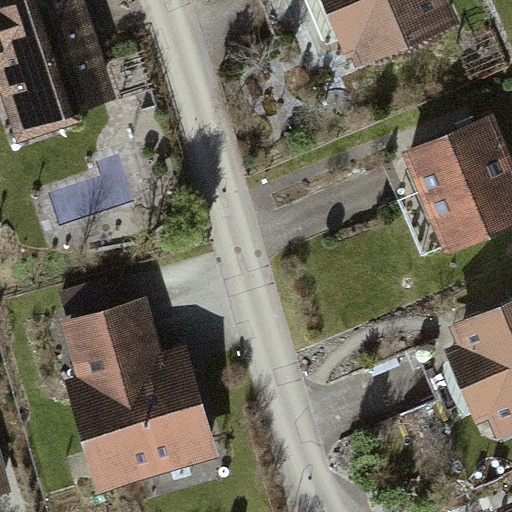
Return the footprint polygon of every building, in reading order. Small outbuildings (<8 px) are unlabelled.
[(130,108),(89,0),(0,0),(0,84),(12,81),(35,143),(130,108)] [(459,0),(334,0),(365,75),(473,31),(459,0)] [(511,135),(507,123),(415,159),(456,262),(511,239),(511,135)] [(511,304),(458,328),(508,445),(511,443),(511,304)] [(160,306),(79,329),(126,489),(232,458),(201,353),(176,360),(160,306)] [(0,437),(0,503),(18,498),(0,437)]
